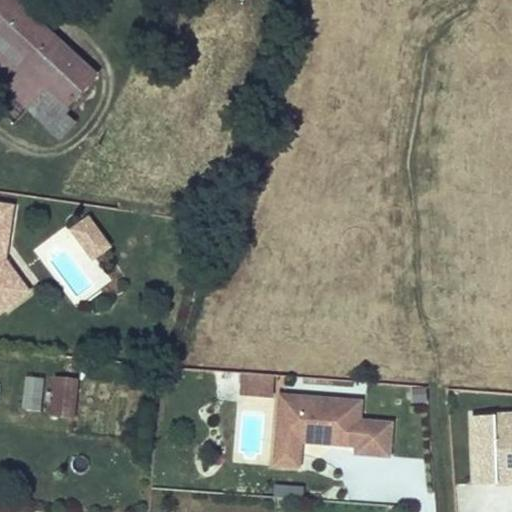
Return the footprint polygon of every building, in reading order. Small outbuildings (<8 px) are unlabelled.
[(33,0),(0,0),(0,67),(68,138),(88,119),(76,104),(105,73),(33,0)] [(180,46),(190,51),(203,0),(179,0),(169,32),(184,37),(180,46)] [(218,2),(212,0),(203,0),(190,51),(201,55),(218,2)] [(190,51),(180,46),(177,54),(187,57),(186,63),(197,67),(201,55),(190,51)] [(22,214),(0,209),(0,305),(28,286),(13,265),(22,214)] [(99,226),(84,236),(93,249),(107,238),(99,226)] [(107,238),(93,249),(103,263),(118,252),(107,238)] [(0,321),(35,296),(28,286),(0,305),(0,321)] [(52,369),(37,367),(34,402),(49,403),(52,369)] [(85,375),(65,373),(62,405),(62,407),(82,409),(85,375)] [(243,375),(241,397),(273,399),(274,377),(243,375)] [(359,455),(393,456),(395,424),(363,422),(364,403),(283,397),(280,442),(304,443),(313,444),(313,440),(321,440),(321,445),(360,447),(359,455)] [(511,414),(467,415),(468,487),(511,486),(511,414)] [(303,468),(304,443),(280,442),(278,467),(303,468)] [(304,501),(306,488),(277,484),(275,497),(304,501)]
